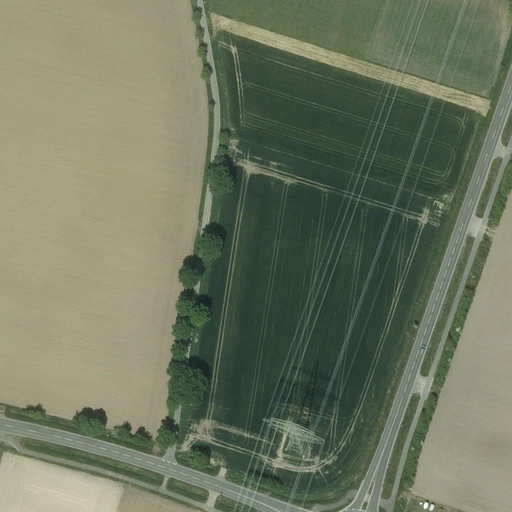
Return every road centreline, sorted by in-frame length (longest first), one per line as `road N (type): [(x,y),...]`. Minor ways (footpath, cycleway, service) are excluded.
road 1 (unclassified): [(195,0),(218,127),(168,470)]
road 2 (secondary): [(362,511),(511,83)]
road 3 (secondary): [(168,470),(0,425)]
road 4 (secondary): [(282,511),(168,470)]
